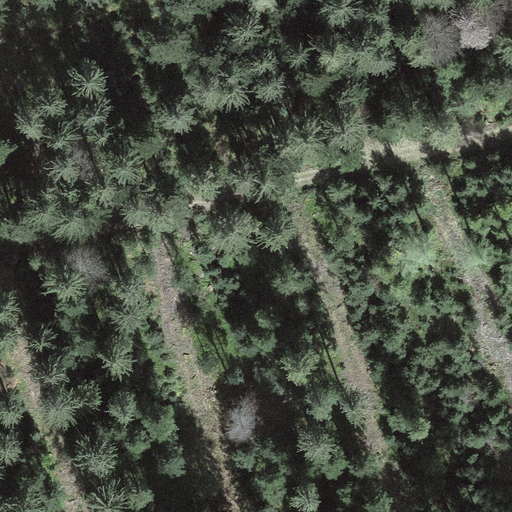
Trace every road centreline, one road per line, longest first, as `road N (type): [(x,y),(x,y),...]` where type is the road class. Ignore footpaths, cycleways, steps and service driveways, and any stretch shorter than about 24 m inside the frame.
road 1 (track): [(0,244),(511,134)]
road 2 (track): [(280,0),(382,160)]
